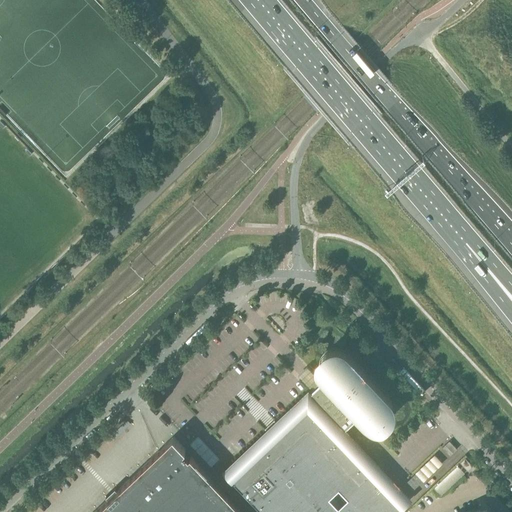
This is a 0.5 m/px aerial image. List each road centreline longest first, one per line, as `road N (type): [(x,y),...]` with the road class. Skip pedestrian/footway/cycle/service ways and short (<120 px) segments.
road 1 (unclassified): [(0,510),(232,291),(301,275)]
road 2 (unclassified): [(301,275),(294,171),(307,136),(395,51),(463,0)]
road 3 (motorway): [(511,244),(302,0)]
road 4 (motorway): [(257,0),(465,239)]
road 5 (unclassified): [(301,275),(342,291),(511,476)]
